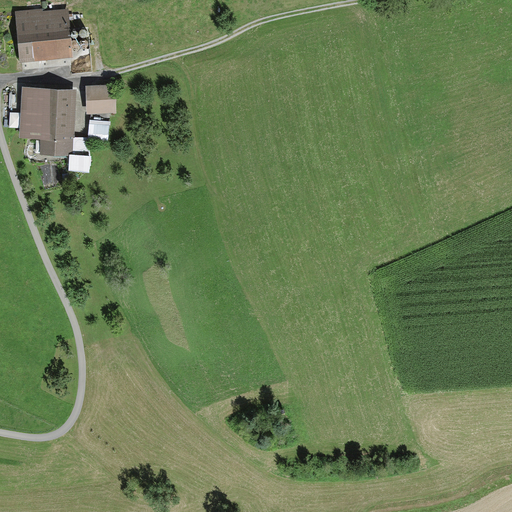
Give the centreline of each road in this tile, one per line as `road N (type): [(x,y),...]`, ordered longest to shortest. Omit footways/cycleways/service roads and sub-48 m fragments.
road 1 (residential): [(0,139),(80,354),(73,416),(58,434),(0,431)]
road 2 (track): [(0,79),(75,80),(150,60),(241,20),(346,0)]
